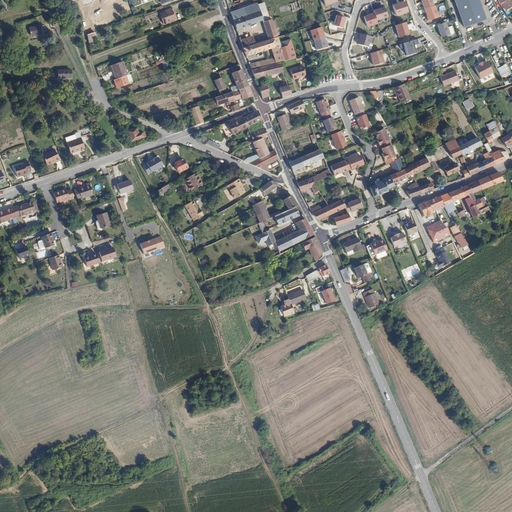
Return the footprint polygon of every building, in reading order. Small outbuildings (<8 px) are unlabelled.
[(420,0),(425,13),(426,14),(427,17),(427,18),(428,21),(438,18),(434,6),(433,6),(431,0),(420,0)] [(453,0),(464,27),(486,19),(479,0),(453,0)] [(511,0),(498,0),(500,3),(501,3),(506,10),(511,6),(511,0)] [(396,3),(392,5),(396,16),(408,12),(404,2),(397,4),(396,3)] [(437,4),(440,17),(448,15),(445,3),(437,4)] [(257,4),(230,14),(233,21),(260,12),(263,21),(262,21),(263,22),(268,20),(263,5),(258,6),(257,4)] [(367,27),(377,24),(376,21),(387,17),(384,7),(373,11),(373,12),(369,13),(370,15),(364,17),(367,27)] [(175,20),(171,9),(160,14),(163,23),(169,21),(169,22),(175,20)] [(157,15),(155,10),(144,15),(145,19),(157,15)] [(233,21),(236,30),(262,21),(263,21),(260,12),(233,21)] [(336,16),(333,26),(343,29),(345,18),(336,16)] [(268,40),(277,37),(272,21),(271,20),(268,20),(263,22),(268,40)] [(405,23),(395,26),(398,38),(409,34),(405,23)] [(445,23),(437,25),(441,38),(449,35),(447,28),(445,23)] [(44,25),(31,29),(34,37),(47,33),(44,25)] [(327,43),(326,44),(325,41),(321,27),(310,31),(313,41),(314,40),(316,50),(328,47),(327,43)] [(87,35),(88,43),(91,42),(90,37),(95,35),(94,32),(87,35)] [(358,45),(368,47),(369,43),(372,44),(374,38),(360,34),(359,38),(359,40),(358,45)] [(279,43),(277,37),(268,40),(255,45),(248,47),(243,49),(246,56),(271,48),(270,47),(279,44),(279,43)] [(246,39),(248,47),(255,45),(252,37),(246,39)] [(243,48),(243,49),(248,47),(246,39),(240,41),(243,48)] [(417,39),(399,45),(400,49),(404,48),(406,56),(416,53),(415,48),(414,45),(415,45),(418,44),(417,39)] [(290,40),(279,43),(279,44),(270,47),(271,48),(275,60),(276,63),(280,62),(285,61),(281,48),(286,46),(290,60),(296,58),(290,40)] [(286,61),(290,60),(286,46),(281,48),(285,61),(286,61)] [(384,62),(380,51),(369,54),(370,58),(371,58),(373,66),(384,62)] [(269,76),(282,73),(280,62),(276,63),(266,65),(269,76)] [(479,66),(474,68),(480,80),(492,73),(487,62),(482,64),(479,66)] [(115,80),(120,78),(126,76),(121,63),(110,67),(115,80)] [(501,78),(510,73),(505,64),(496,68),(501,78)] [(263,77),(269,76),(266,65),(258,67),(262,77),(263,77)] [(302,66),(290,70),(293,80),(298,79),(298,78),(300,77),(300,78),(306,76),(302,66)] [(254,79),(262,77),(258,67),(251,69),(254,79)] [(238,90),(248,87),(241,69),(232,73),(238,90)] [(72,72),(58,73),(59,82),(73,81),(72,72)] [(454,72),(439,77),(442,87),(457,81),(454,72)] [(112,91),(123,87),(120,78),(115,80),(109,82),(112,91)] [(221,78),(220,78),(214,81),(218,91),(225,88),(221,78)] [(403,84),(394,88),(400,103),(408,100),(403,84)] [(262,99),(268,97),(267,92),(268,92),(266,85),(258,88),(262,99)] [(291,95),(288,86),(280,89),(282,97),(291,95)] [(242,100),(251,96),(248,87),(238,90),(241,98),(242,100)] [(231,93),(234,101),(241,98),(238,90),(231,93)] [(378,97),(375,91),(369,92),(374,100),(378,97)] [(220,96),(214,98),(217,106),(226,103),(228,110),(230,109),(232,113),(237,111),(234,101),(231,93),(220,96)] [(358,98),(349,101),(354,115),(363,112),(358,98)] [(329,111),(324,99),(315,103),(320,114),(322,118),(330,114),(328,111),(329,111)] [(469,99),(462,102),(465,109),(472,106),(469,99)] [(304,108),(302,100),(301,100),(293,104),(296,112),(304,108)] [(296,112),(293,104),(287,107),(290,115),(296,112)] [(190,109),(196,125),(196,126),(203,123),(198,107),(190,109)] [(247,127),(261,120),(257,111),(243,118),(247,127)] [(370,126),(365,114),(355,118),(360,130),(370,126)] [(282,131),(291,128),(285,115),(277,118),(282,131)] [(227,138),(247,127),(243,118),(232,123),(231,123),(227,124),(226,123),(220,125),(227,138)] [(336,130),(332,118),(322,121),(327,133),(336,130)] [(500,131),(506,129),(503,122),(497,124),(500,131)] [(138,126),(129,129),(132,139),(147,135),(145,130),(140,131),(138,126)] [(492,140),(499,136),(496,128),(490,131),(488,132),(492,140)] [(262,139),(267,137),(264,129),(250,134),(251,135),(254,142),(262,139)] [(381,145),(382,148),(390,145),(391,145),(384,129),(375,133),(377,137),(378,140),(377,140),(379,145),(381,145)] [(346,146),(340,132),(330,135),(336,150),(346,146)] [(488,142),(492,140),(488,132),(483,135),(488,142)] [(65,138),(67,143),(81,138),(80,134),(78,133),(76,133),(75,135),(65,138)] [(511,142),(508,135),(501,139),(505,147),(511,142)] [(81,138),(67,143),(70,153),(79,150),(79,151),(85,149),(81,138)] [(476,138),(458,147),(461,154),(461,155),(481,146),(476,138)] [(220,150),(222,146),(207,139),(205,144),(220,150)] [(259,159),(268,154),(262,139),(254,142),(252,143),(257,155),(259,159)] [(458,147),(454,140),(445,145),(448,152),(458,147)] [(382,148),(381,149),(382,153),(381,154),(384,161),(385,160),(387,164),(396,160),(390,145),(382,148)] [(461,154),(458,147),(448,152),(452,159),(461,154)] [(47,165),(52,163),(56,161),(56,162),(60,161),(55,150),(42,156),(47,165)] [(319,150),(298,159),(302,168),(323,159),(319,150)] [(259,169),(277,160),(277,159),(274,151),(273,151),(268,154),(259,159),(251,163),(249,164),(259,169)] [(490,157),(494,165),(504,161),(508,158),(506,153),(505,152),(500,154),(499,151),(491,154),(488,155),(490,157)] [(430,152),(423,155),(425,159),(428,164),(433,162),(434,161),(430,152)] [(346,159),(343,160),(347,171),(350,169),(351,170),(354,169),(355,169),(360,167),(363,165),(359,154),(346,159)] [(237,159),(249,164),(251,163),(249,158),(247,159),(239,155),(237,159)] [(249,158),(251,163),(259,159),(257,155),(249,158)] [(147,164),(143,166),(148,175),(151,173),(151,172),(163,166),(158,157),(154,159),(150,161),(150,162),(146,164),(147,164)] [(476,167),(478,172),(493,166),(494,165),(490,157),(486,159),(478,164),(478,166),(476,167)] [(185,159),(174,164),(178,173),(189,167),(185,159)] [(298,159),(288,163),(294,178),(325,164),(324,161),(323,159),(302,168),(298,159)] [(428,164),(425,159),(408,167),(409,168),(412,176),(429,168),(428,164)] [(31,171),(28,161),(23,163),(23,164),(14,167),(18,177),(24,175),(24,174),(27,173),(27,172),(31,171)] [(347,171),(343,161),(330,166),(334,176),(347,171)] [(433,162),(428,164),(429,168),(432,173),(437,171),(433,162)] [(443,168),(447,175),(458,170),(455,164),(452,165),(451,163),(447,165),(447,167),(443,168)] [(467,170),(469,176),(474,174),(471,166),(466,168),(467,170)] [(412,176),(409,168),(389,176),(393,185),(412,176)] [(314,184),(330,176),(328,170),(311,179),(314,184)] [(503,181),(499,172),(490,175),(493,184),(503,181)] [(195,174),(185,180),(191,191),(202,185),(195,174)] [(493,184),(490,175),(478,181),(482,189),(493,184)] [(386,190),(395,187),(393,185),(389,176),(384,178),(385,181),(375,185),(375,187),(370,189),(373,197),(387,192),(386,190)] [(242,184),(239,179),(227,186),(235,200),(237,199),(244,195),(245,194),(240,185),(242,184)] [(297,184),(300,192),(305,190),(311,189),(315,195),(319,192),(314,184),(311,179),(297,184)] [(130,180),(117,185),(120,194),(133,189),(130,180)] [(264,196),(278,186),(270,181),(267,183),(259,189),(264,196)] [(418,188),(421,194),(433,190),(430,181),(424,184),(425,186),(418,188)] [(482,189),(478,181),(465,186),(469,194),(482,189)] [(84,186),(74,189),(78,200),(93,195),(90,184),(84,186)] [(168,185),(157,191),(162,201),(165,200),(165,197),(163,194),(171,190),(168,185)] [(406,192),(409,198),(421,194),(418,188),(413,189),(411,186),(407,188),(409,191),(406,192)] [(469,194),(465,186),(461,187),(465,196),(469,194)] [(66,189),(53,193),(57,203),(69,199),(70,200),(74,199),(72,191),(67,193),(67,191),(66,189)] [(460,195),(457,189),(449,192),(452,201),(461,197),(460,195)] [(456,209),(449,192),(440,196),(444,204),(449,212),(456,209)] [(294,208),(298,206),(290,195),(283,201),(288,210),(294,208)] [(440,196),(431,199),(434,207),(444,204),(440,196)] [(122,197),(118,199),(122,211),(126,210),(122,197)] [(476,208),(487,204),(483,197),(473,201),(476,208)] [(346,213),(350,211),(350,212),(362,207),(358,198),(347,203),(347,204),(343,206),(345,208),(346,213)] [(426,201),(433,213),(436,212),(434,207),(431,199),(426,201)] [(319,211),(312,214),(312,215),(318,220),(345,208),(343,206),(341,200),(319,211)] [(194,201),(185,206),(194,221),(204,215),(200,208),(199,209),(194,201)] [(426,201),(420,203),(424,216),(427,215),(428,217),(431,216),(431,214),(433,213),(426,201)] [(476,208),(473,201),(469,203),(473,210),(476,216),(479,214),(476,208)] [(251,206),(259,223),(261,222),(269,219),(261,202),(251,206)] [(13,207),(16,217),(21,215),(21,216),(35,212),(34,210),(32,203),(26,205),(25,204),(18,207),(17,206),(13,207)] [(490,210),(487,204),(476,208),(479,214),(490,210)] [(13,207),(9,208),(9,209),(0,211),(0,219),(1,223),(2,223),(7,221),(9,220),(10,224),(12,225),(18,222),(16,217),(13,207)] [(298,216),(294,208),(288,210),(273,217),(277,225),(298,216)] [(473,210),(466,214),(469,220),(476,216),(473,210)] [(96,216),(99,222),(100,222),(102,229),(110,226),(106,213),(96,216)] [(333,219),(336,226),(350,222),(350,221),(347,214),(333,219)] [(451,217),(441,221),(445,229),(446,228),(448,230),(457,226),(452,217),(451,217)] [(278,252),(313,235),(304,219),(295,223),(298,230),(275,242),(274,243),(278,252)] [(407,223),(404,224),(408,235),(417,231),(416,227),(413,220),(410,222),(408,223),(407,223)] [(445,229),(441,221),(427,228),(434,243),(450,236),(446,228),(445,229)] [(265,240),(272,237),(269,231),(262,234),(265,240)] [(44,236),(41,236),(42,240),(45,248),(54,245),(53,241),(54,240),(53,238),(52,233),(44,236)] [(406,241),(403,233),(399,234),(399,233),(393,235),(394,236),(390,238),(393,247),(406,241)] [(454,245),(465,239),(461,233),(452,238),(454,245)] [(146,242),(140,244),(144,254),(165,247),(161,236),(150,240),(150,242),(146,243),(146,242)] [(268,246),(274,243),(275,242),(272,237),(265,240),(268,246)] [(311,256),(315,262),(322,252),(315,237),(314,237),(301,244),(304,251),(308,249),(311,256)] [(362,252),(368,250),(365,243),(362,244),(358,237),(343,243),(348,255),(361,250),(362,252)] [(387,250),(383,239),(371,244),(375,255),(387,250)] [(30,255),(27,246),(16,250),(20,259),(30,255)] [(113,247),(99,252),(102,261),(116,257),(113,247)] [(443,247),(435,251),(437,255),(436,255),(439,261),(436,263),(439,268),(450,262),(443,247)] [(87,267),(99,263),(96,254),(93,255),(93,256),(90,257),(89,255),(84,257),(87,267)] [(59,255),(49,258),(53,270),(63,267),(59,255)] [(326,264),(321,267),(322,270),(321,271),(323,275),(329,272),(326,264)] [(364,264),(354,268),(358,279),(368,274),(364,264)] [(407,278),(419,273),(417,268),(405,272),(407,278)] [(315,270),(306,276),(309,281),(314,278),(318,276),(315,270)] [(379,304),(373,288),(363,292),(369,308),(379,304)] [(294,311),(292,305),(306,300),(302,290),(288,295),(289,299),(284,301),(285,304),(280,305),(283,314),(289,312),(289,313),(294,311)] [(318,302),(320,309),(335,304),(333,297),(318,302)] [(399,487),(397,483),(388,489),(391,493),(399,487)]
